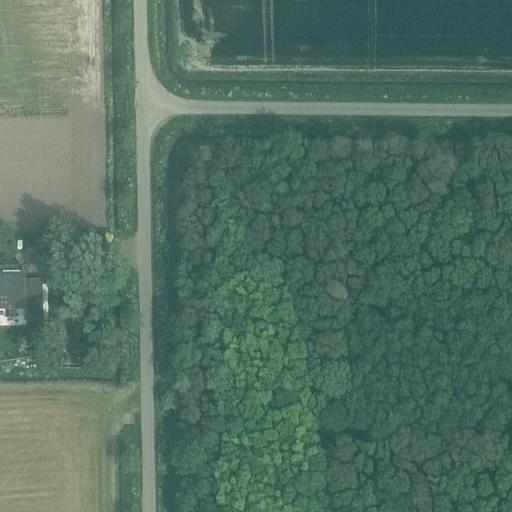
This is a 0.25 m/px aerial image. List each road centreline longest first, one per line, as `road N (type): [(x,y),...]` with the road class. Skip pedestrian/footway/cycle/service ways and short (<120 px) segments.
road 1 (unclassified): [(149,511),(142,107)]
road 2 (unclassified): [(142,107),(511,110)]
